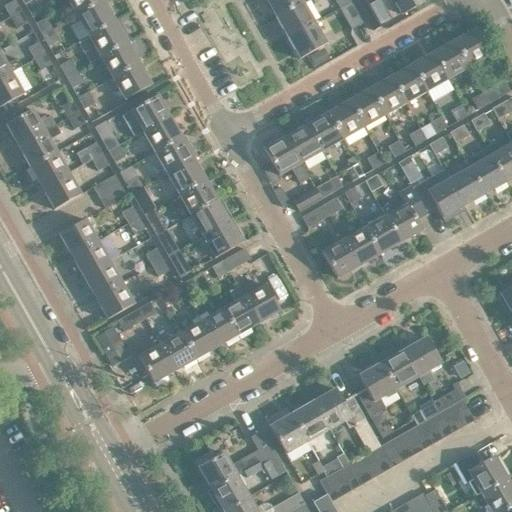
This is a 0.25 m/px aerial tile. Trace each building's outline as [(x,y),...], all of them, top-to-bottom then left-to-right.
[(8,17),(19,11),(13,0),(2,6),(8,17)] [(101,0),(66,0),(75,16),(102,0),(101,0)] [(87,37),(114,22),(102,0),(75,16),(87,37)] [(301,1),(300,0),(264,0),(274,17),(301,1)] [(333,0),(338,8),(349,2),(347,0),(333,0)] [(355,0),(366,20),(377,14),(369,0),(355,0)] [(399,0),(394,3),(401,14),(425,0),(399,0)] [(313,22),(301,1),(274,17),(286,38),(313,22)] [(350,29),(361,23),(349,2),(338,8),(350,29)] [(15,29),(26,22),(19,11),(8,17),(15,29)] [(40,35),(51,29),(44,18),(34,24),(40,35)] [(126,43),(114,22),(87,37),(99,58),(126,43)] [(298,59),(325,44),(313,22),(286,38),(298,59)] [(46,46),(57,40),(51,29),(40,35),(46,46)] [(452,41),(468,68),(489,56),(473,29),(452,41)] [(447,80),(468,68),(452,41),(431,53),(447,80)] [(33,60),(43,53),(37,42),(26,48),(33,60)] [(138,64),(126,43),(99,58),(111,79),(138,64)] [(39,71),(50,64),(43,53),(33,60),(39,71)] [(410,65),(426,92),(447,80),(431,53),(410,65)] [(5,64),(0,55),(0,78),(10,73),(20,67),(15,58),(5,64)] [(64,77),(75,71),(68,60),(58,66),(64,77)] [(138,64),(111,79),(123,100),(150,85),(138,64)] [(404,104),(426,92),(410,65),(389,77),(404,104)] [(70,88),(81,82),(75,71),(64,77),(70,88)] [(0,106),(22,94),(10,73),(0,78),(0,106)] [(383,116),(404,104),(389,77),(368,89),(383,116)] [(488,103),(508,91),(503,80),(482,92),(488,103)] [(368,89),(347,101),(362,128),(383,116),(368,89)] [(82,109),(93,103),(87,92),(76,98),(82,109)] [(476,110),(488,103),(482,92),(470,99),(476,110)] [(141,132),(168,117),(156,96),(121,116),(133,137),(142,132),(141,132)] [(497,119),(511,110),(511,96),(511,97),(491,109),(497,119)] [(66,118),(77,112),(70,101),(60,107),(66,118)] [(341,140),(362,128),(347,101),(326,113),(341,140)] [(455,122),(466,115),(460,105),(449,111),(455,122)] [(37,121),(31,110),(4,125),(16,146),(53,125),(47,115),(37,121)] [(72,129),(83,123),(77,112),(66,118),(72,129)] [(303,122),(304,125),(320,152),(341,140),(326,113),(318,117),(317,114),(303,122)] [(476,131),(489,124),(483,113),(470,121),(476,131)] [(180,138),(168,117),(141,132),(142,132),(153,153),(180,138)] [(434,134),(445,127),(439,117),(428,123),(434,134)] [(28,167),(55,152),(48,141),(59,135),(53,125),(16,146),(28,167)] [(299,164),(320,152),(304,125),(283,137),(299,164)] [(454,143),(467,136),(461,125),(449,133),(454,143)] [(413,146),(424,139),(418,129),(407,135),(413,146)] [(106,152),(117,145),(111,134),(100,140),(106,152)] [(274,138),(261,146),(278,176),(290,169),(298,183),(307,178),(299,164),(283,137),(276,141),(274,138)] [(180,138),(153,153),(165,174),(192,159),(195,157),(188,144),(184,146),(180,138)] [(428,145),(433,155),(447,148),(441,138),(428,145)] [(392,158),(403,151),(397,141),(386,147),(392,158)] [(505,183),(511,178),(511,146),(510,143),(510,144),(498,150),(493,142),(484,147),(485,148),(489,155),(505,183)] [(90,160),(101,154),(94,143),(83,149),(90,160)] [(113,163),(124,157),(117,145),(106,152),(113,163)] [(423,161),(433,155),(428,145),(396,163),(402,173),(423,161)] [(484,195),(505,183),(489,155),(485,148),(464,160),(468,167),(484,195)] [(40,188),(67,173),(55,152),(28,167),(40,188)] [(371,170),(382,163),(376,153),(365,159),(371,170)] [(96,171),(107,165),(101,154),(90,160),(96,171)] [(204,180),(192,159),(165,174),(177,195),(204,180)] [(350,182),(361,175),(355,165),(344,171),(350,182)] [(484,195),(468,167),(447,179),(462,207),(484,195)] [(277,178),(271,168),(264,172),(270,182),(277,178)] [(53,210),(79,195),(67,173),(40,188),(53,210)] [(97,198),(119,186),(113,175),(92,187),(97,198)] [(370,192),(381,186),(375,175),(363,181),(370,192)] [(131,194),(141,188),(135,176),(124,182),(131,194)] [(447,179),(426,191),(441,219),(462,207),(447,179)] [(216,201),(204,180),(177,195),(189,216),(216,201)] [(319,199),(331,193),(325,182),(313,189),(319,199)] [(103,208),(125,196),(119,186),(97,198),(103,208)] [(349,204),(360,198),(354,187),(343,193),(349,204)] [(392,212),(387,204),(380,209),(384,216),(399,243),(421,230),(415,220),(425,214),(409,187),(398,193),(404,205),(392,212)] [(137,205),(148,199),(141,188),(131,194),(137,205)] [(298,212),(319,199),(313,189),(292,201),(298,212)] [(328,216),(340,209),(334,198),(322,205),(328,216)] [(216,201),(189,216),(201,237),(228,222),(231,220),(223,207),(220,209),(216,201)] [(307,228),(328,216),(322,205),(301,217),(307,228)] [(126,224),(137,218),(131,208),(120,214),(126,224)] [(384,216),(363,228),(378,255),(399,243),(384,216)] [(132,235),(143,229),(137,218),(126,224),(132,235)] [(155,236),(165,230),(159,218),(148,224),(155,236)] [(70,256),(96,241),(84,219),(57,234),(70,256)] [(240,243),(228,222),(201,237),(213,258),(240,243)] [(378,255),(363,228),(342,240),(357,267),(378,255)] [(161,247),(171,240),(165,230),(155,236),(161,247)] [(357,267),(342,240),(320,252),(336,279),(357,267)] [(82,277),(108,262),(96,241),(70,256),(82,277)] [(150,266),(161,260),(155,248),(144,255),(150,266)] [(228,271),(249,259),(243,248),(222,261),(228,271)] [(173,268),(183,261),(177,250),(166,256),(173,268)] [(156,277),(167,271),(161,260),(150,266),(156,277)] [(217,278),(228,271),(222,261),(210,267),(217,278)] [(94,298),(120,283),(108,262),(82,277),(94,298)] [(186,295),(197,289),(190,278),(179,284),(186,295)] [(106,319),(132,304),(120,283),(94,298),(106,319)] [(175,302),(186,295),(179,284),(168,291),(175,302)] [(242,297),(257,323),(279,311),(264,285),(242,297)] [(509,307),(511,312),(511,287),(501,294),(502,295),(499,297),(505,309),(509,307)] [(229,293),(234,302),(221,309),(236,335),(257,323),(242,297),(238,288),(229,293)] [(143,319),(155,313),(149,302),(137,309),(143,319)] [(122,331),(143,319),(137,309),(116,321),(122,331)] [(215,347),(236,335),(221,309),(200,321),(215,347)] [(194,359),(215,347),(200,321),(179,333),(194,359)] [(129,357),(111,328),(95,338),(112,367),(129,357)] [(173,372),(194,359),(179,333),(158,345),(173,372)] [(440,363),(425,337),(403,350),(418,376),(423,385),(432,380),(427,371),(440,363)] [(152,384),(173,372),(158,345),(137,357),(152,384)] [(396,388),(418,376),(403,350),(381,362),(396,388)] [(357,376),(364,389),(356,394),(381,438),(391,432),(374,401),(396,388),(381,362),(357,376)] [(378,446),(350,397),(341,402),(334,389),(312,401),(328,429),(347,418),(367,453),(369,452),(378,446)] [(440,411),(450,406),(460,400),(454,389),(433,402),(438,412),(440,411)] [(472,421),(460,400),(450,406),(462,427),(472,421)] [(312,401),(290,414),(306,442),(328,429),(312,401)] [(424,420),(430,417),(438,412),(433,402),(418,410),(424,420)] [(452,432),(462,427),(450,406),(440,411),(452,432)] [(442,438),(452,432),(440,411),(438,412),(430,417),(442,438)] [(284,454),(306,442),(290,414),(268,426),(284,454)] [(431,444),(442,438),(430,417),(424,420),(419,423),(431,444)] [(421,450),(431,444),(419,423),(409,429),(421,450)] [(411,456),(421,450),(409,429),(399,435),(411,456)] [(235,475),(242,471),(274,453),(261,431),(249,437),(256,450),(229,466),(222,453),(210,459),(207,454),(195,461),(198,467),(197,467),(209,489),(234,475),(235,475)] [(401,461),(411,456),(399,435),(389,440),(401,461)] [(391,467),(401,461),(389,440),(379,446),(391,467)] [(379,446),(378,446),(369,452),(381,473),(391,467),(379,446)] [(370,479),(381,473),(369,452),(367,453),(358,458),(370,479)] [(284,471),(274,453),(242,471),(247,479),(264,470),(270,480),(284,471)] [(478,464),(472,453),(451,465),(462,485),(468,482),(476,496),(505,479),(509,477),(501,463),(497,465),(492,456),(478,464)] [(341,468),(348,464),(342,454),(335,457),(341,468)] [(360,485),(370,479),(358,458),(348,464),(360,485)] [(316,475),(323,471),(317,461),(310,465),(316,475)] [(350,490),(360,485),(348,464),(341,468),(338,469),(350,490)] [(340,496),(350,490),(338,469),(328,475),(340,496)] [(235,475),(234,475),(209,489),(210,489),(206,492),(206,493),(207,493),(213,503),(216,501),(222,511),(247,497),(235,475)] [(318,481),(325,494),(330,502),(340,496),(328,475),(318,481)] [(511,490),(505,479),(476,496),(473,497),(478,507),(485,503),(489,511),(498,511),(511,504),(511,490)] [(446,511),(433,490),(423,496),(431,511),(446,511)] [(271,511),(273,511),(291,511),(304,505),(297,493),(271,508),(268,505),(264,504),(261,505),(254,508),(247,497),(222,511),(271,511)] [(431,511),(423,496),(421,493),(421,494),(410,500),(417,511),(431,511)] [(335,511),(330,502),(325,494),(311,502),(316,511),(335,511)] [(401,505),(405,511),(417,511),(410,500),(401,505)]
